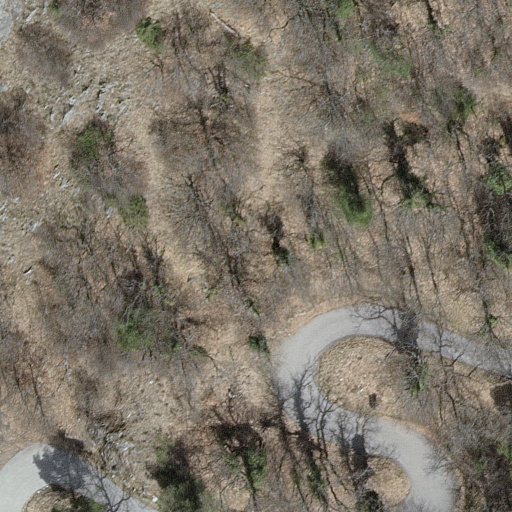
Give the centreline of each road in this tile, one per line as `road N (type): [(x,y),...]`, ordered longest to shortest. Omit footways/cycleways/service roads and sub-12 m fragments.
road 1 (track): [(511,367),(394,319),(345,316),(300,370),(320,419),(412,443),(437,464),(442,511)]
road 2 (track): [(124,511),(82,479),(47,465),(17,495),(15,511)]
